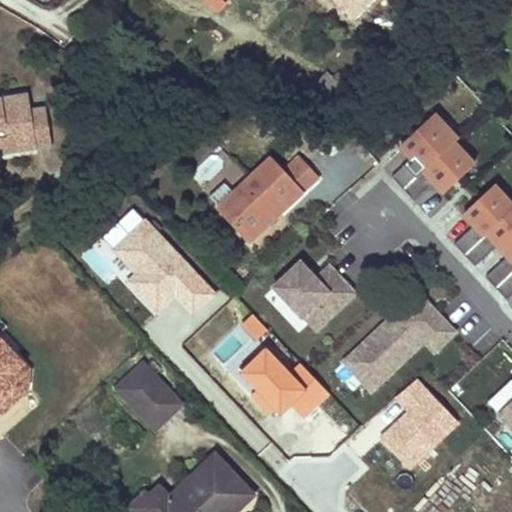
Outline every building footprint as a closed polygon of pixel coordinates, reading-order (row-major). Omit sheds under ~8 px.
[(339,62),(331,70),(348,88),(356,80),(339,62)] [(331,70),(317,84),(335,101),(348,88),(331,70)] [(37,151),(28,96),(0,100),(0,141),(2,141),(3,150),(4,157),(37,151)] [(416,165),(443,194),(482,158),(436,108),(396,144),(416,165)] [(52,149),(45,109),(31,112),(37,151),(52,149)] [(276,115),(265,124),(279,139),(289,130),(276,115)] [(271,161),(221,206),(252,239),(318,178),(298,158),(283,172),(271,161)] [(511,195),(497,180),(463,212),(511,263),(511,195)] [(491,269),(502,295),(511,290),(511,260),(491,269)] [(308,308),(321,321),(351,292),(326,266),(313,278),(298,262),(271,287),(298,316),(308,308)] [(341,362),(354,376),(371,360),(384,375),(422,340),(432,351),(453,331),(416,292),(341,362)] [(308,308),(298,316),(311,330),(321,321),(308,308)] [(0,415),(42,373),(0,331),(0,415)] [(371,360),(354,376),(368,390),(384,375),(371,360)] [(141,366),(116,389),(154,429),(179,406),(141,366)] [(511,419),(511,402),(503,411),(511,419)] [(215,455),(189,479),(220,511),(234,511),(254,495),(215,455)] [(159,487),(148,496),(162,511),(220,511),(189,479),(169,497),(159,487)] [(146,493),(131,507),(134,511),(162,511),(148,496),(146,493)]
